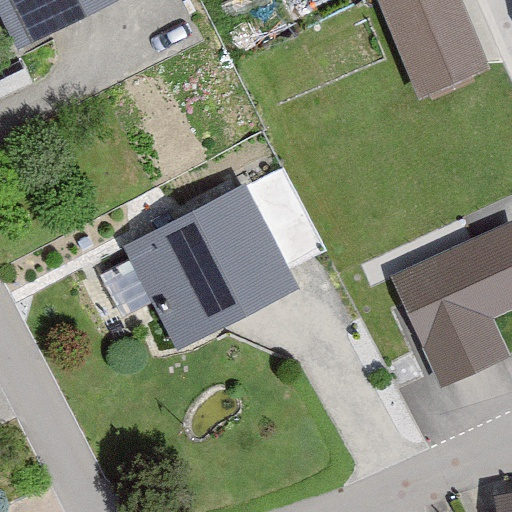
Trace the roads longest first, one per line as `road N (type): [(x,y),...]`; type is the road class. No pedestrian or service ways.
road 1 (residential): [(98,511),(0,318)]
road 2 (residential): [(511,444),(328,511)]
